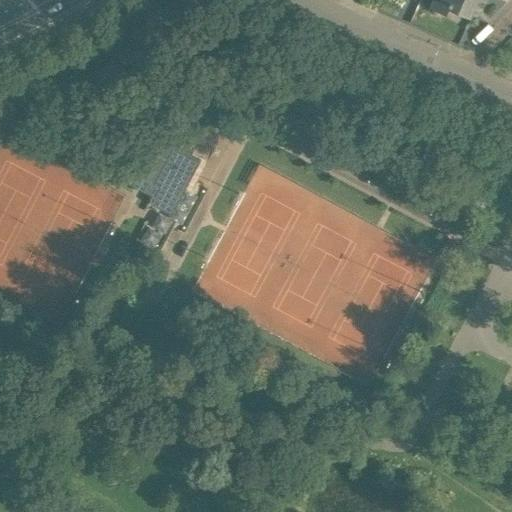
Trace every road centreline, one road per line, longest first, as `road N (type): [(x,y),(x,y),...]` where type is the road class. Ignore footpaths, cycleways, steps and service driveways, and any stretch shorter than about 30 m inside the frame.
road 1 (unclassified): [(0,396),(177,432),(389,445),(413,431),(455,351),(474,332)]
road 2 (residential): [(464,70),(312,0)]
